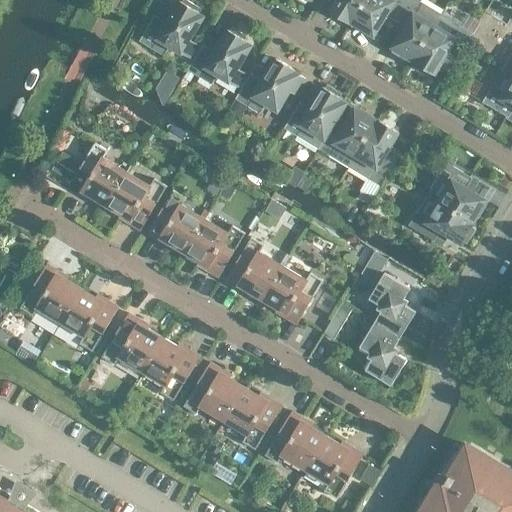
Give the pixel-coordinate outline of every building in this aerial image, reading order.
[(167,22),(155,15),(140,41),(164,55),(170,45),(190,57),(198,44),(190,39),(203,17),(198,13),(199,12),(197,11),(199,7),(187,0),(183,0),(182,1),(180,1),(167,22)] [(350,21),(352,22),(365,0),(336,0),(330,11),(332,13),(330,16),(345,25),(347,21),(349,23),(350,21)] [(386,15),(396,20),(407,0),(365,0),(352,22),(358,25),(357,27),(373,37),(386,15)] [(409,56),(413,58),(440,13),(419,0),(407,0),(396,20),(405,26),(392,48),(408,58),(409,56)] [(440,13),(413,58),(416,61),(416,62),(434,74),(440,65),(448,52),(458,58),(473,33),(440,13)] [(203,44),(190,65),(188,70),(212,85),(218,75),(238,87),(246,73),(238,68),(251,45),(246,42),(247,41),(245,39),(247,36),(232,27),(230,31),(228,29),(215,51),(203,44)] [(511,53),(505,65),(502,70),(511,76),(511,53)] [(268,71),(256,64),(228,111),(241,118),(248,106),(260,113),(266,103),(278,111),(290,91),(298,96),(308,80),(294,71),(295,69),(276,58),(268,71)] [(511,76),(502,70),(483,101),(508,117),(511,110),(511,76)] [(285,128),(319,148),(335,123),(334,123),(346,103),(341,99),(342,98),(340,97),(342,93),(328,85),(326,87),(324,86),(310,108),(300,102),(285,128)] [(319,148),(349,167),(377,121),(371,117),(372,115),(356,106),(343,128),(335,123),(319,148)] [(398,132),(380,120),(378,122),(377,121),(349,167),(380,185),(396,160),(385,154),(398,132)] [(84,191),(107,205),(127,171),(104,157),(108,150),(95,142),(69,186),(82,194),(84,191)] [(74,177),(82,157),(62,150),(54,169),(74,177)] [(446,162),(427,193),(473,221),(476,216),(478,217),(488,201),(466,188),(472,177),(446,162)] [(128,222),(141,230),(167,186),(154,178),(150,185),(127,171),(107,205),(130,219),(128,222)] [(162,238),(185,252),(205,218),(182,204),(186,197),(174,189),(147,233),(160,241),(162,238)] [(434,240),(440,230),(462,243),(463,241),(467,243),(476,229),(472,227),(474,225),(472,223),(473,221),(427,193),(408,225),(434,240)] [(208,266),(206,269),(219,277),(246,233),(232,225),(228,232),(205,218),(185,252),(208,266)] [(240,285),(263,299),(283,265),(260,251),(264,244),(252,237),(225,281),(238,288),(240,285)] [(38,308),(62,322),(82,288),(58,274),(60,271),(47,263),(21,307),(34,315),(38,308)] [(284,316),(297,324),(324,280),(311,272),(306,279),(283,265),(263,299),(286,313),(284,316)] [(402,302),(410,288),(385,273),(370,298),(384,307),(375,320),(401,335),(416,311),(402,302)] [(106,299),(104,302),(82,288),(62,322),(84,335),(80,343),(92,351),(119,307),(106,299)] [(163,337),(140,323),(142,320),(129,312),(102,356),(115,364),(120,357),(143,371),(163,337)] [(401,335),(375,320),(360,347),(374,355),(366,369),(391,385),(406,359),(392,351),(401,335)] [(186,351),(163,337),(143,371),(166,385),(161,392),(174,400),(200,356),(188,348),(186,351)] [(22,345),(16,354),(33,364),(38,355),(22,345)] [(245,386),(221,372),(223,369),(210,361),(184,405),(197,413),(201,406),(225,420),(245,386)] [(268,400),(245,386),(225,420),(247,434),(243,441),(256,449),(282,405),(269,397),(268,400)] [(327,436),(303,421),(305,418),(292,411),(265,455),(278,462),(282,455),(306,469),(327,436)] [(349,449),(327,436),(306,469),(329,483),(324,490),(337,498),(364,454),(351,446),(349,449)] [(511,511),(511,472),(491,459),(492,458),(472,445),(466,456),(462,454),(434,501),(430,498),(421,511),(511,511)] [(26,511),(22,509),(20,511),(15,511),(4,505),(6,500),(0,496),(0,511),(26,511)]
